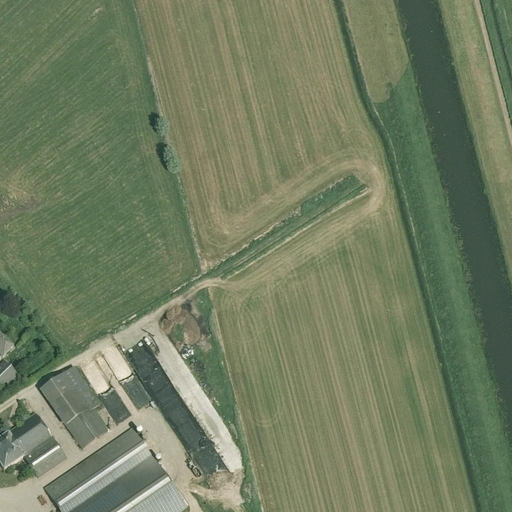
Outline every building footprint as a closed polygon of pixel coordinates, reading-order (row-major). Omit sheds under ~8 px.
[(3,359),(13,347),(0,335),(0,358),(1,357),(3,359)] [(94,363),(101,381),(108,378),(112,387),(117,385),(106,358),(94,363)] [(0,394),(17,377),(4,363),(0,366),(0,398),(2,396),(0,394)] [(72,373),(39,396),(62,429),(64,427),(80,451),(103,435),(88,413),(95,408),(72,373)] [(132,388),(143,409),(159,401),(147,380),(132,388)] [(125,421),(136,414),(133,410),(122,417),(125,421)] [(66,460),(36,416),(8,435),(8,434),(0,440),(0,466),(4,472),(23,458),(38,480),(66,460)] [(183,511),(186,510),(132,430),(44,491),(59,511),(183,511)] [(252,496),(259,495),(258,488),(251,490),(252,496)]
